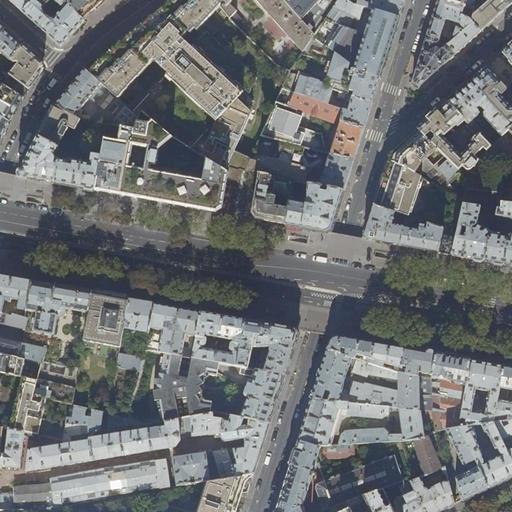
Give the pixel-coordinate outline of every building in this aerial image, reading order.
[(8,0),(9,0),(23,12),(34,0),(8,0)] [(39,27),(51,38),(61,47),(72,34),(84,20),(84,19),(63,0),(34,0),(23,12),(29,18),(38,26),(39,27)] [(63,0),(84,19),(92,11),(95,8),(97,10),(105,0),(63,0)] [(163,9),(145,24),(128,38),(112,51),(97,65),(88,72),(138,115),(141,111),(153,121),(174,139),(228,172),(242,176),(250,158),(234,150),(252,113),(238,98),(245,90),(249,93),(257,77),(213,36),(219,30),(207,19),(219,7),(223,3),(220,0),(172,0),(169,3),(168,4),(163,9)] [(220,0),(223,3),(219,7),(230,21),(237,27),(244,22),(235,13),(237,12),(229,5),(233,0),(255,0),(303,52),(312,38),(315,34),(312,31),(302,19),(283,0),(220,0)] [(283,0),(302,19),(318,0),(283,0)] [(353,17),(360,20),(364,8),(355,5),(353,4),(346,0),(337,0),(315,34),(312,38),(324,46),(324,45),(350,63),(361,33),(350,29),(353,17)] [(404,4),(404,0),(356,0),(355,5),(364,8),(374,10),(399,18),(404,4)] [(427,35),(439,39),(441,37),(444,38),(445,34),(442,33),(446,19),(460,23),(465,29),(465,30),(456,27),(453,37),(456,38),(452,41),(450,40),(446,43),(448,44),(456,54),(469,43),(481,32),(471,21),(474,10),(465,7),(442,0),(438,0),(433,17),(427,35)] [(511,0),(483,0),(480,4),(474,10),(471,21),(481,32),(511,5),(511,4),(511,0)] [(399,18),(374,10),(367,30),(354,68),(355,68),(355,70),(380,77),(385,62),(394,34),(399,18)] [(263,24),(278,40),(284,35),(269,18),(263,24)] [(15,54),(22,46),(13,37),(5,30),(0,35),(0,54),(1,54),(2,53),(10,61),(10,60),(16,55),(15,54)] [(421,57),(412,83),(419,87),(440,69),(440,68),(456,54),(448,44),(446,43),(439,39),(427,35),(425,44),(421,57)] [(350,63),(324,45),(324,46),(312,38),(303,52),(301,54),(325,63),(323,67),(324,69),(324,71),(324,72),(325,73),(326,74),(327,74),(326,79),(324,79),(323,79),(321,79),(320,80),(319,81),(318,82),(318,83),(289,72),(282,88),(296,93),(344,110),(348,96),(372,103),(376,90),(380,77),(355,70),(355,68),(354,68),(349,64),(350,63)] [(511,44),(502,53),(511,64),(511,107),(501,97),(506,92),(506,89),(487,67),(477,76),(489,88),(482,94),(506,121),(510,118),(511,117),(511,44)] [(17,65),(10,75),(12,77),(29,89),(36,79),(38,77),(42,71),(42,63),(33,55),(22,46),(15,54),(16,55),(10,60),(14,63),(18,63),(18,65),(17,65)] [(9,79),(4,86),(24,98),(27,93),(28,90),(29,89),(12,77),(10,75),(0,66),(0,76),(3,73),(9,79)] [(54,105),(75,115),(90,98),(101,108),(91,120),(122,126),(135,128),(136,124),(138,115),(88,72),(84,69),(70,85),(54,105)] [(483,117),(501,136),(506,132),(509,129),(511,127),(506,121),(482,94),(489,88),(477,76),(462,89),(447,102),(464,121),(468,125),(469,124),(477,132),(484,139),(491,146),(495,142),(475,122),(475,119),(478,115),(479,112),(477,110),(479,108),(481,108),(485,112),(483,113),(483,117)] [(0,116),(10,122),(12,117),(13,118),(15,115),(18,108),(24,98),(4,86),(2,85),(0,88),(0,116)] [(344,110),(296,93),(274,139),(321,152),(324,144),(321,135),(299,126),(303,118),(301,117),(304,112),(339,125),(330,155),(353,161),(358,146),(364,129),(341,122),(344,110)] [(348,96),(344,110),(341,122),(364,129),(368,116),(372,103),(348,96)] [(417,128),(425,137),(429,132),(433,136),(429,140),(439,151),(444,156),(459,170),(463,166),(464,168),(466,169),(467,170),(469,170),(470,170),(471,170),(473,169),(474,168),(476,164),(479,160),(474,156),(483,147),(487,150),(488,148),(491,146),(484,139),(477,132),(470,140),(471,142),(465,148),(466,149),(461,155),(455,149),(443,137),(456,125),(457,127),(464,121),(447,102),(431,116),(417,128)] [(38,136),(58,146),(69,126),(76,129),(82,118),(75,115),(54,105),(46,121),(38,136)] [(0,143),(4,135),(10,122),(0,116),(0,143)] [(108,193),(215,212),(218,211),(220,209),(221,208),(228,172),(174,139),(153,121),(149,125),(136,124),(135,128),(122,126),(119,141),(104,139),(101,156),(95,191),(108,193)] [(409,168),(464,201),(468,180),(459,170),(444,156),(434,165),(427,158),(436,151),(437,152),(439,151),(429,140),(425,137),(417,128),(412,133),(390,153),(389,155),(387,161),(409,168)] [(497,141),(495,142),(500,148),(511,140),(506,132),(501,136),(500,138),(497,141)] [(59,163),(65,150),(58,146),(38,136),(30,151),(18,176),(18,177),(36,180),(54,183),(59,163)] [(511,160),(506,161),(504,157),(503,152),(500,148),(495,142),(491,146),(488,148),(487,150),(481,156),(479,160),(476,164),(474,168),(471,175),(468,180),(464,201),(463,204),(481,207),(498,209),(501,209),(502,203),(501,203),(502,190),(503,177),(511,178),(511,160)] [(95,191),(101,156),(65,150),(59,163),(54,183),(73,187),(84,189),(87,190),(89,190),(91,191),(93,191),(95,191)] [(353,161),(330,155),(329,155),(320,186),(322,187),(329,188),(344,191),(349,175),(353,161)] [(457,234),(463,204),(464,201),(409,168),(387,161),(380,182),(373,205),(395,212),(405,216),(415,219),(428,223),(443,229),(454,233),(457,234)] [(285,225),(290,201),(293,181),(259,174),(251,214),(256,220),(267,222),(285,225)] [(344,191),(329,188),(328,193),(321,192),(322,187),(320,186),(309,184),(305,204),(290,201),(285,225),(305,229),(326,233),(331,230),(337,214),(344,191)] [(511,204),(502,203),(501,209),(498,209),(496,216),(511,219),(511,204)] [(482,228),(481,227),(480,226),(479,226),(477,226),(481,207),(463,204),(457,234),(452,255),(467,258),(483,261),(490,233),(490,232),(490,231),(489,231),(489,230),(482,229),(482,228)] [(393,222),(395,212),(373,205),(369,220),(364,235),(366,240),(381,242),(400,246),(404,226),(396,225),(396,223),(393,222)] [(413,229),(415,219),(405,216),(404,226),(400,246),(421,250),(452,255),(457,234),(454,233),(453,237),(442,235),(443,229),(428,223),(427,229),(422,228),(422,225),(417,224),(417,229),(413,229)] [(506,265),(511,266),(511,235),(510,236),(509,237),(508,238),(490,235),(491,234),(490,233),(483,261),(506,265)] [(0,312),(2,313),(6,297),(8,298),(9,298),(19,300),(16,316),(25,318),(27,311),(32,281),(12,277),(0,274),(0,312)] [(48,283),(32,281),(27,311),(36,313),(35,318),(33,318),(31,325),(34,325),(33,332),(54,336),(58,316),(63,317),(65,309),(89,313),(93,292),(82,289),(48,283)] [(112,295),(93,292),(89,313),(84,341),(120,348),(124,328),(130,298),(112,295)] [(141,300),(130,298),(124,328),(129,329),(127,336),(141,339),(142,331),(149,333),(156,303),(141,300)] [(168,305),(156,303),(149,333),(147,343),(145,349),(164,352),(170,354),(179,307),(168,305)] [(188,309),(179,307),(170,354),(193,357),(196,339),(191,341),(190,349),(183,348),(185,335),(197,337),(201,311),(188,309)] [(213,313),(201,311),(197,337),(196,339),(193,357),(215,362),(217,351),(202,348),(203,345),(205,345),(206,344),(206,339),(206,338),(205,337),(205,335),(220,337),(224,315),(213,313)] [(11,317),(2,313),(0,312),(0,353),(19,357),(22,343),(0,337),(0,324),(24,330),(27,319),(25,318),(16,316),(12,314),(11,317)] [(233,317),(224,315),(220,337),(235,340),(234,343),(233,343),(232,344),(231,348),(231,349),(232,350),(233,351),(232,354),(217,351),(215,362),(219,362),(238,366),(246,319),(233,317)] [(263,322),(246,319),(238,366),(241,367),(249,368),(253,347),(259,348),(271,347),(270,351),(264,371),(285,375),(291,355),(298,334),(296,328),(282,326),(263,322)] [(330,340),(327,349),(354,358),(357,354),(367,357),(367,362),(371,363),(374,342),(353,339),(336,336),(330,340)] [(386,345),(374,342),(371,363),(375,365),(376,360),(395,366),(393,371),(395,371),(401,373),(405,348),(386,345)] [(47,349),(22,343),(19,357),(41,363),(38,379),(75,389),(79,368),(43,362),(47,349)] [(416,350),(405,348),(401,373),(418,376),(420,366),(422,366),(421,371),(423,373),(432,375),(435,354),(416,350)] [(389,406),(389,407),(400,408),(419,410),(426,410),(432,410),(432,378),(418,376),(401,373),(395,371),(393,371),(375,365),(371,363),(367,362),(354,358),(327,349),(320,371),(318,377),(311,399),(389,406)] [(170,354),(164,352),(162,368),(163,368),(162,374),(159,373),(156,390),(153,390),(154,400),(159,400),(162,421),(165,421),(209,413),(211,403),(200,400),(196,395),(201,392),(197,388),(202,385),(200,380),(205,377),(216,378),(219,362),(215,362),(193,357),(170,354)] [(41,363),(19,357),(0,353),(0,371),(23,377),(37,380),(38,379),(41,363)] [(117,367),(140,371),(143,358),(119,353),(117,367)] [(453,357),(435,354),(432,375),(432,378),(432,410),(432,412),(434,418),(436,424),(438,431),(447,429),(459,428),(461,419),(471,360),(453,357)] [(503,366),(488,363),(471,360),(461,419),(466,420),(465,427),(474,425),(476,425),(494,423),(494,418),(503,366)] [(508,395),(511,395),(511,367),(503,366),(494,418),(508,416),(507,421),(511,419),(511,403),(504,402),(508,395)] [(264,371),(249,368),(241,367),(240,373),(254,375),(241,417),(270,423),(273,414),(275,405),(278,397),(283,382),(285,375),(264,371)] [(75,389),(38,379),(37,380),(23,377),(11,428),(24,431),(31,433),(64,440),(66,424),(41,418),(47,398),(70,404),(72,405),(75,389)] [(389,406),(311,399),(305,420),(298,440),(316,446),(322,445),(328,445),(338,414),(338,409),(347,410),(347,415),(382,418),(389,414),(389,407),(389,406)] [(87,408),(72,405),(70,404),(66,424),(64,440),(31,433),(25,471),(176,446),(180,440),(180,435),(187,434),(187,436),(193,435),(193,436),(215,434),(215,435),(217,437),(220,436),(222,435),(222,439),(225,441),(245,438),(244,447),(213,452),(222,478),(254,473),(262,448),(270,423),(241,417),(218,412),(218,417),(214,417),(214,414),(213,412),(209,413),(165,421),(165,426),(105,435),(105,433),(102,433),(102,436),(95,437),(94,432),(101,430),(103,412),(92,409),(91,417),(86,416),(87,408)] [(423,437),(419,410),(400,408),(404,434),(400,434),(399,433),(390,434),(384,429),(346,431),(342,434),(339,444),(350,444),(406,440),(415,439),(423,437)] [(432,412),(432,410),(426,410),(427,419),(434,418),(432,412)] [(144,424),(129,418),(108,413),(108,427),(109,428),(132,424),(144,424)] [(511,419),(507,421),(509,425),(504,427),(501,421),(494,423),(502,441),(511,436),(511,448),(507,451),(511,461),(511,419)] [(502,441),(494,423),(476,425),(477,430),(483,427),(484,432),(488,433),(494,446),(482,451),(476,439),(477,435),(474,429),(474,425),(465,427),(460,427),(489,488),(503,481),(511,477),(511,461),(507,451),(502,441)] [(439,435),(438,431),(436,424),(431,425),(432,436),(439,435)] [(11,428),(3,427),(0,448),(0,466),(20,468),(24,431),(11,428)] [(460,427),(459,428),(447,429),(464,466),(466,465),(469,471),(455,477),(461,501),(476,494),(489,488),(460,427)] [(423,437),(415,439),(423,476),(442,468),(432,436),(423,437)] [(320,450),(322,445),(316,446),(298,440),(291,463),(288,472),(275,511),(305,511),(303,504),(320,450)] [(328,445),(322,445),(320,450),(328,458),(341,457),(350,454),(350,444),(339,444),(328,445)] [(196,483),(207,481),(218,479),(218,476),(210,477),(206,453),(173,458),(177,486),(191,484),(190,476),(195,475),(196,483)] [(325,481),(333,507),(378,491),(380,490),(383,489),(404,482),(394,457),(325,481)] [(0,510),(45,509),(169,488),(164,459),(50,478),(51,483),(42,485),(14,487),(14,494),(0,494),(0,510)] [(445,467),(442,468),(423,476),(411,482),(415,490),(424,511),(437,511),(451,506),(455,504),(445,467)] [(254,473),(222,478),(218,479),(207,481),(197,511),(232,511),(234,507),(238,495),(248,492),(254,473)] [(331,511),(330,508),(333,507),(325,481),(324,479),(321,480),(321,482),(317,483),(316,488),(323,508),(326,510),(324,511),(331,511)] [(411,482),(399,487),(404,496),(415,490),(411,482)] [(402,511),(424,511),(415,490),(404,496),(407,503),(400,506),(402,511)] [(381,499),(378,491),(333,507),(330,508),(331,511),(393,511),(391,506),(385,508),(384,506),(387,504),(383,498),(381,499)]
